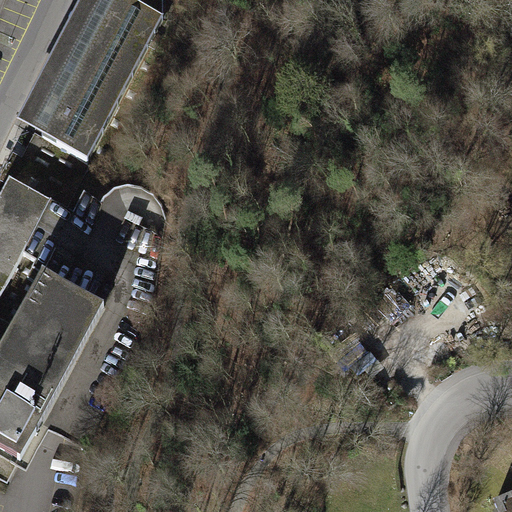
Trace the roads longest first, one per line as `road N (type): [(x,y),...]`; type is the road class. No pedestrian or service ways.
road 1 (residential): [(511,387),(451,403),(434,424),(424,451),(425,511)]
road 2 (unclassified): [(58,0),(0,120)]
